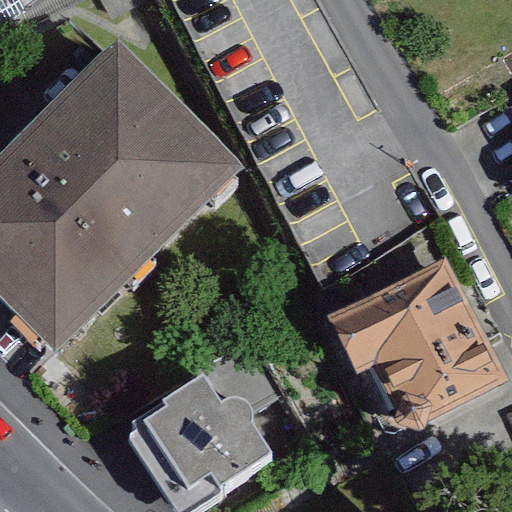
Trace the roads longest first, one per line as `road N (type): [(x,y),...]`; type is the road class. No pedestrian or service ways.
road 1 (residential): [(415,123),(511,295)]
road 2 (residential): [(343,0),(415,123)]
